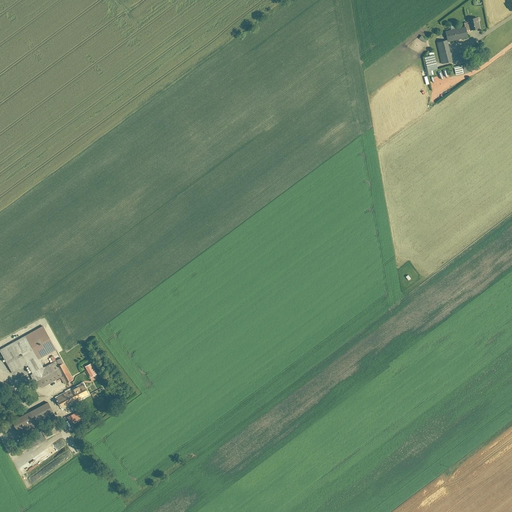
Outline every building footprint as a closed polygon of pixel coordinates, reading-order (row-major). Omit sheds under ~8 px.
[(476,20),(466,20),(467,29),(477,28),(476,20)] [(467,29),(448,32),(450,41),(469,38),(467,29)] [(418,41),(423,46),(428,40),(423,35),(418,41)] [(438,43),(442,65),(453,63),(449,41),(438,43)] [(426,58),(430,72),(440,69),(436,55),(426,58)] [(456,67),(457,75),(469,73),(468,66),(456,67)] [(13,374),(28,366),(39,390),(64,378),(68,386),(75,383),(70,375),(72,374),(64,358),(44,369),(28,337),(1,350),(13,374)] [(92,366),(85,369),(90,379),(83,383),(84,386),(59,399),(64,409),(91,395),(89,392),(102,386),(96,376),(97,376),(92,366)] [(12,421),(18,432),(53,415),(48,404),(12,421)] [(44,431),(49,439),(61,433),(57,425),(44,431)]
